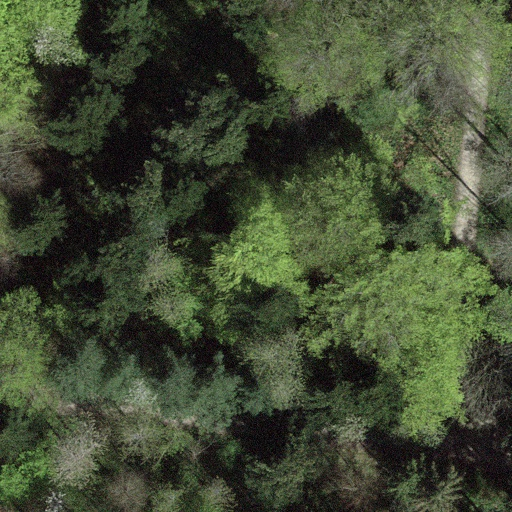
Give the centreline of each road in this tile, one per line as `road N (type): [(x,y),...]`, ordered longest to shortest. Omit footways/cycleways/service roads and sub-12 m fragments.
road 1 (track): [(0,399),(447,439),(511,466)]
road 2 (track): [(447,439),(485,0)]
